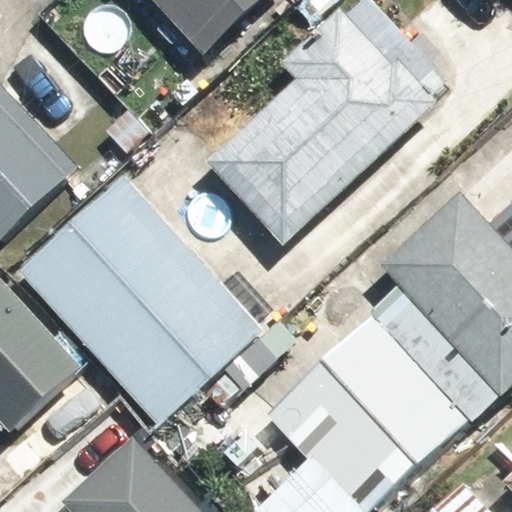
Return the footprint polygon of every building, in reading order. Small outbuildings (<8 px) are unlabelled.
[(158,0),(216,65),(290,0),(158,0)] [(228,162),(287,234),(469,86),(397,0),(381,0),(294,72),(312,94),(228,162)] [(0,86),(0,214),(26,241),(90,177),(0,86)] [(271,331),(128,184),(28,281),(171,428),(271,331)] [(511,250),(475,205),(402,264),(506,392),(511,387),(511,250)] [(95,377),(5,277),(0,280),(0,400),(31,434),(95,377)] [(386,501),(480,409),(425,354),(331,445),(386,501)] [(68,494),(86,511),(223,511),(140,425),(68,494)] [(494,511),(467,484),(436,511),(494,511)] [(294,511),(285,503),(276,511),(294,511)]
